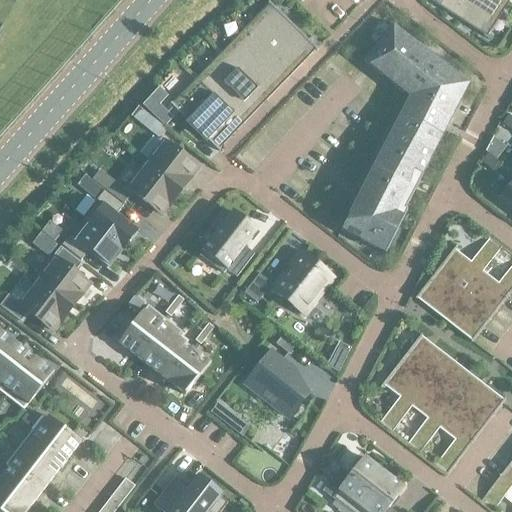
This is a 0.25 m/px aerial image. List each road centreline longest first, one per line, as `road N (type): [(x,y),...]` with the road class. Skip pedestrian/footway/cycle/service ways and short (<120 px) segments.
road 1 (residential): [(395,290),(227,172),(69,353),(276,507)]
road 2 (tertiary): [(0,163),(151,0)]
road 3 (residential): [(338,408),(467,511)]
road 4 (residential): [(338,408),(395,290)]
road 5 (residential): [(401,0),(503,78)]
road 6 (residential): [(448,189),(503,78)]
